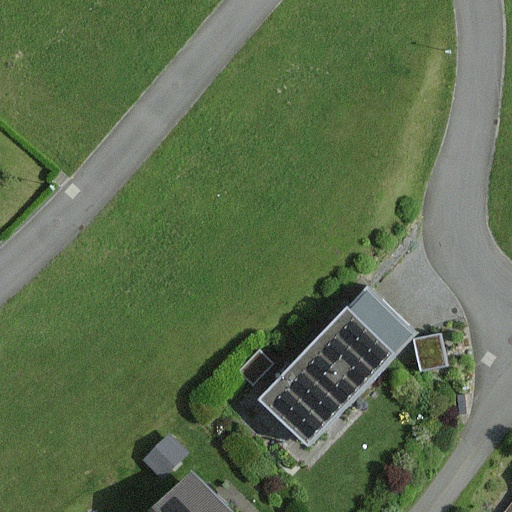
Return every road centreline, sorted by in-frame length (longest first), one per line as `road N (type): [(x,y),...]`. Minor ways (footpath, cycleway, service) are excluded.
road 1 (unclassified): [(0,276),(91,191),(259,0)]
road 2 (unclassified): [(477,0),(481,55),(459,241),(468,266),(511,303)]
road 3 (residential): [(511,400),(428,511)]
